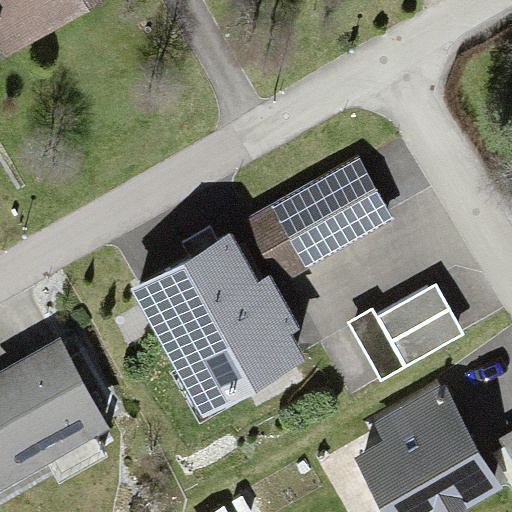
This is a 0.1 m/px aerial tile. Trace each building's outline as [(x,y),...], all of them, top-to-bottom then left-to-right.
[(0,0),(0,36),(64,0),(0,0)] [(350,160),(235,221),(262,271),(377,213),(350,160)] [(303,346),(262,271),(235,221),(145,270),(213,395),(303,346)] [(0,392),(0,480),(9,494),(122,420),(73,345),(0,392)] [(385,438),(353,458),(385,511),(462,511),(503,487),(441,385),(376,423),(385,438)]
